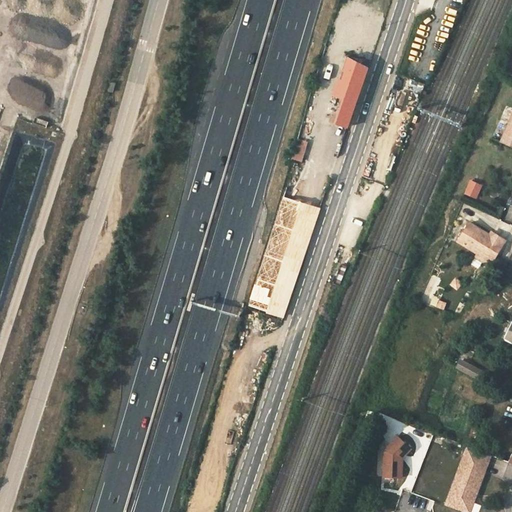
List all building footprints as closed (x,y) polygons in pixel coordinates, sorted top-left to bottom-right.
[(372,49),(376,36),(371,34),(366,47),(372,49)] [(369,69),(347,58),(343,70),(347,72),(344,82),(340,80),(335,94),(345,98),(337,121),(350,126),(369,69)] [(511,116),(501,141),(511,145),(511,116)] [(301,161),(308,141),(299,138),(292,158),(301,161)] [(483,184),(470,179),(465,194),(478,198),(483,184)] [(250,306),(284,318),(320,209),(286,198),(250,306)] [(490,235),(470,222),(458,241),(478,253),(489,260),(494,259),(504,243),(490,235)] [(492,232),(490,235),(504,243),(506,240),(492,232)] [(452,277),(448,286),(456,290),(461,282),(452,277)] [(436,300),(434,308),(443,311),(445,302),(436,300)] [(461,361),(458,367),(479,379),(483,373),(461,361)] [(480,431),(474,429),(470,439),(476,442),(480,431)] [(385,475),(402,476),(403,456),(411,447),(398,435),(385,449),(385,475)] [(492,454),(469,445),(448,502),(465,509),(471,493),(474,494),(478,485),(480,486),(492,454)] [(471,493),(465,509),(468,510),(474,494),(471,493)]
